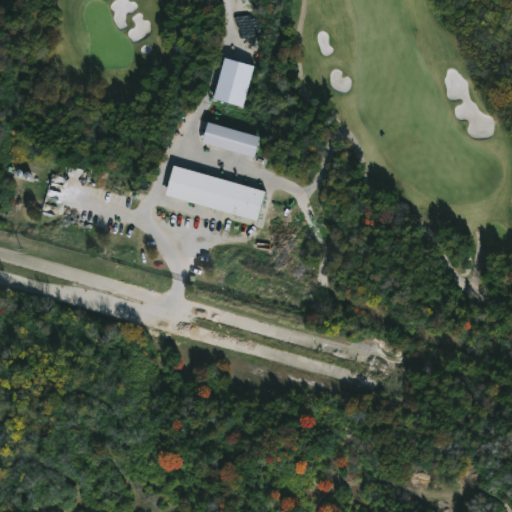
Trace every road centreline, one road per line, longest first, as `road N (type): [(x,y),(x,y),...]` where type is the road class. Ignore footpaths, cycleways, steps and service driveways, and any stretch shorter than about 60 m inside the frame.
road 1 (track): [(509,511),(483,493),(364,482),(329,487),(314,511),(140,499),(121,481),(107,446),(145,395),(169,325)]
road 2 (tertiary): [(387,376),(376,356),(337,355),(0,255)]
road 3 (tertiary): [(0,277),(356,384),(387,376)]
